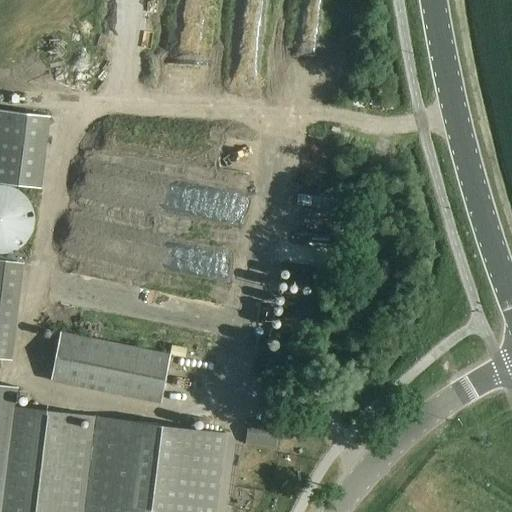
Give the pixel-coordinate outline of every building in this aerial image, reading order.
[(0,181),(42,186),(50,114),(0,108),(0,181)] [(180,153),(180,163),(245,165),(246,137),(160,134),(159,153),(180,153)] [(0,359),(10,360),(22,263),(0,260),(0,359)] [(146,305),(148,295),(123,290),(121,300),(146,305)] [(160,404),(170,356),(59,334),(49,382),(160,404)] [(212,511),(221,434),(222,432),(80,415),(69,413),(53,411),(38,409),(16,407),(16,404),(17,388),(0,385),(0,511),(212,511)] [(276,448),(279,425),(247,420),(244,444),(276,448)]
